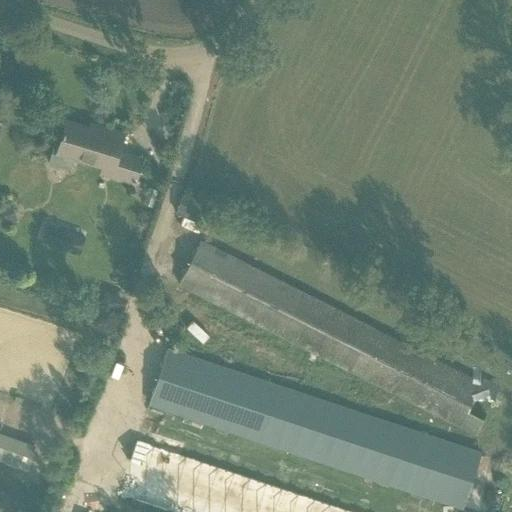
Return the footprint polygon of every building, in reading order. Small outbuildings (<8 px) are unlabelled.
[(141,160),(118,153),(123,135),(104,129),(103,134),(66,122),(63,133),(62,132),(61,136),(62,136),(59,146),(54,145),(52,152),(49,164),(69,170),(72,158),(103,168),(100,175),(133,185),(135,179),(141,160)] [(185,196),(178,216),(194,221),(201,202),(185,196)] [(0,224),(17,220),(12,204),(0,208),(0,224)] [(66,236),(61,249),(79,255),(84,242),(66,236)] [(200,242),(178,284),(475,435),(497,392),(200,242)] [(146,402),(421,494),(461,507),(479,454),(164,349),(146,402)] [(367,511),(369,508),(137,432),(111,511),(367,511)]
